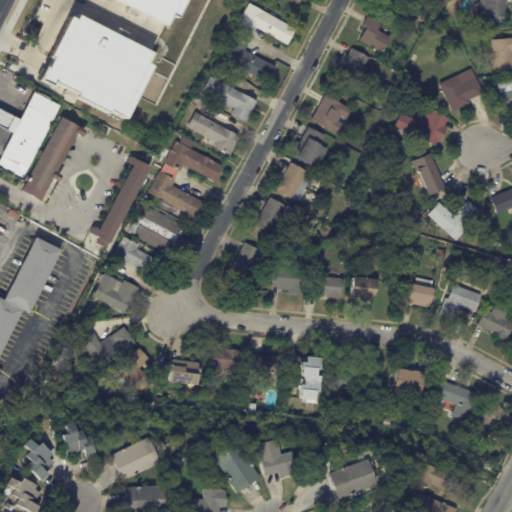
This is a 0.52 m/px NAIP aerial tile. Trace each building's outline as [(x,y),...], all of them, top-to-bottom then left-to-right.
[(111,0),(164,24),(168,16),(174,18),(182,0),(111,0)] [(374,0),(396,0),(389,14),(372,5),(374,0)] [(505,0),(501,25),(479,21),(481,10),(478,9),(479,0),(505,0)] [(265,13),(294,29),(284,45),(255,28),(251,34),(236,25),(249,3),(265,13)] [(149,51),(67,13),(36,81),(48,86),(48,85),(106,111),(123,119),(147,65),(143,64),(149,51)] [(381,53),(357,41),(364,27),(360,26),(366,15),(380,22),(376,30),(389,37),(381,53)] [(241,41),(247,44),(244,51),(273,67),(265,83),(219,57),(232,36),(241,41)] [(511,51),(511,52),(511,69),(493,71),(490,40),(511,37),(511,51)] [(364,65),(352,87),(334,77),(350,48),(368,58),(364,65)] [(480,94),(467,100),(468,103),(451,112),(438,84),(470,68),(482,93),(480,94)] [(230,88),(254,101),(243,123),(229,115),(232,108),(202,91),(210,76),(230,88)] [(511,106),(505,109),(495,112),(490,94),(503,90),(501,86),(508,84),(507,81),(511,79),(511,106)] [(384,84),(391,88),(386,95),(380,92),(384,84)] [(0,129),(0,111),(15,120),(22,106),(24,107),(31,92),(56,106),(48,120),(49,120),(22,169),(15,165),(10,173),(0,167),(0,148),(8,134),(0,129)] [(320,101),(324,94),(347,106),(333,133),(310,121),(320,101)] [(447,120),(444,126),(446,128),(439,143),(436,142),(433,146),(393,126),(399,113),(415,121),(418,114),(422,116),(426,108),(447,119),(447,120)] [(212,122),(237,136),(226,155),(212,147),(214,143),(186,127),(194,112),(212,122)] [(81,130),(84,131),(81,138),(76,135),(55,173),(59,176),(56,182),(51,180),(38,202),(19,192),(61,118),(81,130)] [(326,150),(315,169),(291,156),(307,127),(324,136),(319,145),(326,149),(326,150)] [(193,142),(189,148),(220,166),(212,182),(182,165),(179,171),(163,163),(175,141),(178,142),(182,135),(193,142)] [(433,163),(444,188),(424,197),(420,186),(415,188),(410,176),(416,173),(411,161),(429,153),(433,163)] [(403,154),(406,161),(398,165),(394,158),(403,154)] [(130,157),(148,167),(107,243),(108,243),(104,250),(94,244),(97,240),(87,234),(91,228),(96,231),(131,166),(125,163),(129,156),(130,157)] [(294,165),(306,172),(306,173),(311,176),(296,201),(292,198),(291,200),(273,189),(281,177),(290,163),(294,165)] [(166,175),(174,180),(171,186),(200,202),(191,218),(172,208),(169,213),(155,205),(159,199),(147,193),(158,171),(166,175)] [(364,186),(376,193),(371,201),(360,195),(364,186)] [(511,207),(496,214),(489,198),(511,188),(511,207)] [(265,204),(268,197),(285,207),(286,205),(291,208),(282,224),(278,222),(270,235),(253,225),(265,204)] [(426,215),(437,203),(452,217),(467,201),(468,202),(472,199),(482,208),(478,212),(480,214),(454,241),(426,215)] [(186,229),(169,258),(132,236),(133,234),(127,231),(138,212),(144,215),(148,207),(186,229)] [(138,270),(113,256),(123,237),(138,245),(136,249),(167,267),(159,282),(138,270)] [(31,304),(26,314),(20,311),(0,349),(0,300),(1,301),(34,238),(59,251),(31,304)] [(239,254),(245,244),(260,252),(255,263),(260,266),(256,274),(250,271),(243,285),(228,276),(239,254)] [(444,251),(442,258),(436,256),(438,249),(444,251)] [(279,269),(300,270),(299,295),(287,295),(287,291),(277,291),(278,288),(270,288),(271,277),(277,278),(278,269),(279,269)] [(138,290),(124,315),(91,296),(99,282),(95,280),(99,273),(103,275),(104,274),(117,281),(111,291),(115,293),(122,281),(138,289),(138,290)] [(317,277),(340,279),(338,299),(324,298),(324,296),(306,295),(308,276),(317,277)] [(407,277),(405,285),(399,284),(400,276),(407,277)] [(353,278),(375,280),(373,300),(347,297),(349,278),(353,278)] [(414,305),(406,303),(406,300),(405,299),(409,284),(414,285),(416,278),(433,282),(427,308),(414,305)] [(460,287),(481,296),(474,313),(458,307),(453,319),(439,313),(445,299),(447,300),(453,285),(460,287)] [(506,309),(511,312),(511,320),(511,323),(503,342),(490,335),(491,334),(476,326),(484,309),(490,312),(494,303),(506,309)] [(130,339),(136,347),(99,372),(86,352),(82,355),(76,347),(80,344),(78,341),(91,333),(99,344),(123,327),(130,339)] [(72,333),(79,337),(73,347),(76,348),(63,371),(51,364),(64,341),(66,342),(72,333)] [(147,359),(138,369),(150,380),(138,394),(125,382),(121,386),(111,378),(136,349),(147,359)] [(237,370),(206,368),(207,349),(224,350),(224,349),(238,350),(237,370)] [(251,354),(270,356),(270,355),(277,356),(277,357),(285,358),(284,366),(247,363),(248,354),(251,354)] [(314,403),(317,357),(300,357),(298,402),(314,403)] [(337,360),(351,363),(350,367),(361,369),(357,392),(328,387),(333,359),(337,360)] [(172,361),(196,364),(194,385),(166,382),(168,361),(172,361)] [(406,372),(410,373),(410,371),(417,372),(417,374),(422,375),(416,399),(390,393),(396,369),(406,372)] [(449,371),(459,375),(454,386),(475,394),(464,423),(450,418),(452,412),(442,408),(445,402),(436,398),(442,382),(444,382),(448,371),(449,371)] [(511,422),(506,434),(493,426),(487,435),(471,425),(486,400),(503,410),(502,412),(511,417),(511,422)] [(73,425),(75,431),(80,430),(82,437),(88,436),(94,456),(83,459),(82,453),(72,456),(70,450),(65,452),(58,426),(72,422),(73,425)] [(151,447),(159,463),(120,482),(108,457),(146,438),(151,447)] [(50,459),(54,463),(44,472),(47,475),(39,483),(18,460),(28,451),(23,444),(28,439),(35,447),(40,442),(52,454),(48,457),(50,459)] [(288,476),(279,478),(277,474),(264,478),(255,446),(275,440),(279,455),(288,453),(294,474),(288,476)] [(255,481),(236,494),(212,458),(235,443),(258,479),(255,481)] [(368,463),(376,486),(337,500),(328,474),(367,460),(368,463)] [(463,497),(462,500),(431,486),(429,491),(413,483),(421,464),(468,486),(463,497)] [(19,478),(36,485),(34,489),(41,492),(34,505),(38,507),(35,511),(27,511),(13,505),(17,499),(10,494),(12,489),(5,485),(8,477),(17,482),(19,478)] [(122,511),(121,489),(163,487),(163,511),(122,511)] [(224,500),(223,508),(218,508),(217,511),(184,511),(186,499),(202,500),(202,489),(225,491),(224,500)] [(419,495),(456,510),(455,511),(403,511),(407,504),(411,506),(416,493),(419,495)]
